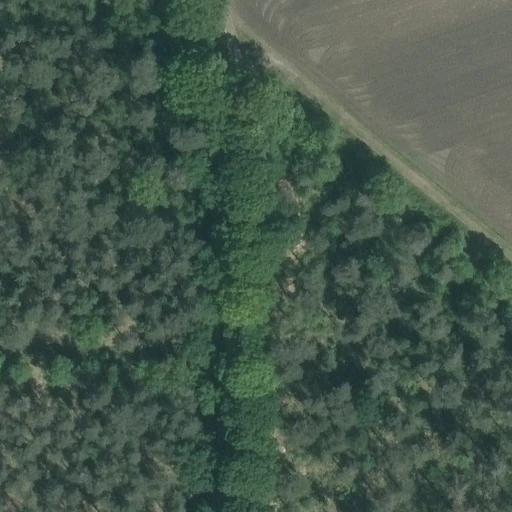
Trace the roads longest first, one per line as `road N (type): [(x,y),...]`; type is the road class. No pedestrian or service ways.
road 1 (track): [(226,27),(270,74),(511,261)]
road 2 (track): [(230,347),(226,27)]
road 3 (track): [(230,347),(0,347)]
road 4 (track): [(227,511),(230,347)]
